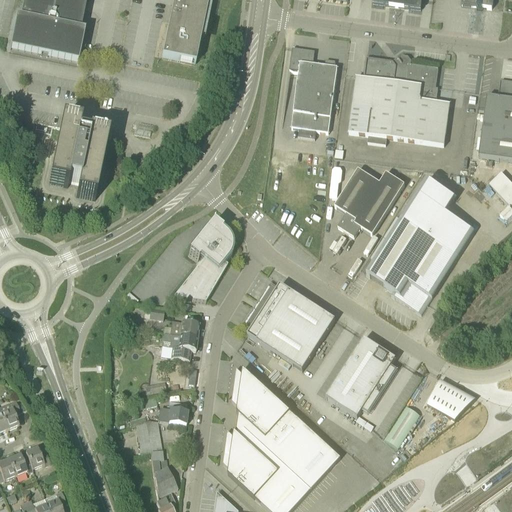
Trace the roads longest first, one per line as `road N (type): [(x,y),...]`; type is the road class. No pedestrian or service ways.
road 1 (unknown): [(311,391),(371,289),(327,256),(335,169),(400,177)]
road 2 (unclassified): [(190,511),(219,322),(262,249)]
road 3 (unclassified): [(486,378),(438,364),(262,249)]
road 4 (unclassified): [(511,51),(256,17)]
road 5 (unknown): [(409,345),(472,244),(465,229),(422,200)]
road 6 (secondary): [(197,179),(239,114),(256,17)]
road 7 (secondary): [(105,511),(46,353)]
road 8 (secondary): [(51,279),(145,233),(187,191)]
road 9 (secondary): [(187,191),(46,266)]
road 10 (unknown): [(317,511),(342,485),(351,456),(311,391)]
